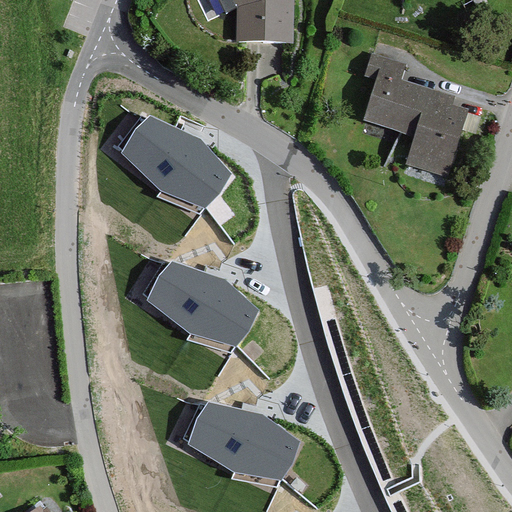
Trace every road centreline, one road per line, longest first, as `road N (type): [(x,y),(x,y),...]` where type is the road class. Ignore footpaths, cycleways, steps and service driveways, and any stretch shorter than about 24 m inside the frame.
road 1 (residential): [(431,344),(345,216),(269,146),(99,39)]
road 2 (residential): [(431,344),(473,257),(511,128)]
road 3 (residential): [(511,467),(481,431),(431,344)]
